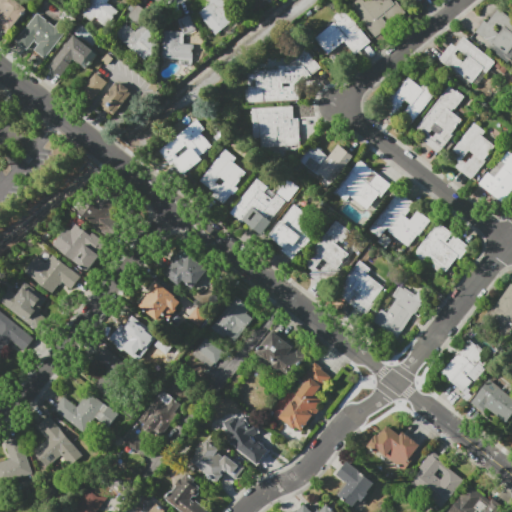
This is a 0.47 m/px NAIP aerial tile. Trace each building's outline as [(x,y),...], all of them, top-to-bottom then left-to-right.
[(23,14),(11,30),(10,29),(6,33),(0,28),(0,0),(16,0),(26,8),(22,13),(23,14)] [(86,0),(108,0),(107,2),(118,11),(108,24),(102,19),(101,21),(95,17),(91,22),(78,11),(86,0)] [(215,34),(199,13),(207,6),(206,5),(211,1),(210,0),(228,0),(240,15),(215,34)] [(350,6),(357,0),(363,0),(365,2),(367,0),(390,0),(393,3),(396,0),(406,13),(392,24),(385,15),(382,17),(389,26),(375,37),(350,6)] [(147,12),(137,24),(128,16),(137,4),(147,12)] [(370,42),(355,54),(344,41),(328,54),(315,38),(334,23),(335,23),(337,21),(334,17),(346,7),(357,21),(355,23),(370,42)] [(511,19),(511,48),(508,54),(494,43),(492,45),(476,32),(485,21),(487,23),(499,9),(511,19)] [(27,50),(16,41),(38,13),(55,27),(60,20),(69,27),(45,58),(34,50),(38,44),(34,41),(27,50)] [(197,29),(184,35),(184,37),(190,37),(189,44),(195,45),(194,65),(179,64),(179,59),(162,58),(165,31),(183,32),(178,20),(190,15),(197,29)] [(114,35),(124,23),(135,32),(143,23),(156,33),(152,38),(158,44),(156,47),(158,48),(150,58),(148,57),(145,60),(114,35)] [(61,79),(47,68),(74,34),(99,53),(86,70),(75,62),(61,79)] [(495,62),(486,73),(482,70),(472,83),(458,73),(457,74),(439,59),(451,43),(455,47),(463,37),(495,62)] [(255,87),(255,70),(280,69),(280,66),(289,66),(307,50),(319,67),(296,85),(297,100),(255,102),(255,87)] [(118,62),(116,65),(111,61),(107,66),(102,61),(107,54),(113,59),(113,58),(118,62)] [(92,101),(81,92),(95,73),(107,82),(92,101)] [(424,83),(436,93),(411,123),(405,119),(401,124),(381,108),(395,90),(397,91),(408,77),(421,88),(424,83)] [(122,83),(129,90),(128,91),(132,93),(114,114),(111,112),(109,114),(101,108),(103,106),(100,103),(117,82),(120,85),(122,83)] [(460,93),(465,97),(455,109),(454,109),(451,112),(453,113),(454,112),(463,119),(451,134),(453,135),(438,154),(421,140),(425,135),(416,128),(449,86),(459,94),(460,93)] [(298,119),(299,139),(285,140),(286,146),(261,147),(261,138),(258,138),(258,137),(254,137),(252,109),(292,107),(293,119),(298,119)] [(183,175),(170,158),(173,155),(165,145),(179,134),(197,119),(206,130),(202,133),(213,146),(208,150),(210,152),(205,157),(204,156),(200,159),(201,161),(183,175)] [(471,180),(455,167),(459,162),(449,154),(474,123),(485,132),(482,136),(496,147),(485,160),(486,161),(471,180)] [(299,160),(312,144),(329,158),(339,145),(354,156),(328,190),(318,182),(321,178),(299,160)] [(233,162),(246,173),(236,186),(239,189),(233,195),(231,194),(224,204),(213,196),(216,193),(201,181),(225,150),(236,158),(233,162)] [(511,190),(502,203),(478,184),(488,172),(494,177),(505,164),(501,161),(508,152),(511,155),(511,190)] [(346,200),(335,192),(359,161),(390,185),(380,198),(377,196),(376,198),(367,210),(350,196),(346,200)] [(269,188),(264,193),(273,200),(276,195),(286,202),(271,221),(272,222),(262,235),(244,221),(242,223),(230,213),(257,178),(269,188)] [(73,209),(109,237),(132,206),(104,184),(92,200),(85,195),(73,209)] [(417,211),(424,216),(431,221),(419,236),(418,234),(408,247),(388,231),(389,229),(388,228),(380,238),(369,229),(379,217),(400,190),(416,203),(406,217),(410,220),(413,216),(417,211)] [(284,218),(294,204),(305,212),(301,217),(314,227),(308,236),(312,238),(305,247),(303,245),(291,261),(280,253),(283,248),(270,238),(271,237),(269,236),(281,221),(282,221),(284,218)] [(309,275),(313,271),(303,264),(336,221),(353,233),(345,243),(355,251),(335,277),(334,276),(325,287),(309,275)] [(51,247),(67,228),(71,231),(76,224),(90,235),(92,233),(104,242),(97,251),(102,255),(98,261),(96,259),(85,274),(51,247)] [(424,262),(414,254),(434,228),(438,231),(443,225),(459,237),(458,238),(470,247),(460,259),(458,257),(446,272),(442,269),(439,272),(431,265),(434,262),(428,257),(424,262)] [(386,248),(377,242),(383,234),(392,240),(386,248)] [(182,288),(164,273),(180,253),(187,259),(189,257),(196,262),(197,261),(209,270),(193,290),(185,284),(182,288)] [(80,276),(71,289),(62,282),(60,285),(59,284),(52,293),(25,271),(37,256),(46,263),(53,255),(80,276)] [(359,260),(371,269),(367,274),(384,287),(372,302),(375,304),(365,316),(334,292),(359,260)] [(177,299),(181,302),(163,325),(140,306),(151,292),(149,289),(156,279),(163,285),(162,286),(178,298),(177,299)] [(511,324),(506,332),(484,317),(485,315),(484,314),(491,303),(493,304),(509,281),(511,283),(511,324)] [(29,285),(47,299),(39,309),(46,315),(35,328),(0,301),(9,288),(16,294),(18,291),(20,292),(23,287),(26,289),(29,285)] [(405,287),(417,295),(416,297),(423,301),(421,303),(423,304),(416,315),(414,314),(398,338),(374,322),(382,309),(387,313),(397,298),(393,296),(400,286),(404,289),(405,287)] [(237,296),(247,304),(246,305),(250,308),(246,313),(254,319),(236,341),(226,333),(221,339),(210,330),(237,296)] [(199,326),(189,318),(199,306),(209,314),(199,326)] [(0,310),(34,337),(25,349),(18,344),(17,345),(11,340),(0,353),(0,310)] [(138,362),(122,350),(134,335),(121,325),(131,313),(159,336),(138,362)] [(254,352),(273,329),(288,342),(290,341),(290,340),(294,345),(296,348),(297,347),(306,355),(297,365),(300,367),(290,379),(273,365),(271,367),(254,352)] [(224,352),(216,363),(215,362),(210,368),(193,354),(206,337),(224,352)] [(441,372),(461,351),(459,349),(468,340),(469,341),(470,340),(476,346),(477,344),(487,353),(485,354),(490,358),(482,366),(479,363),(466,376),(472,382),(462,392),(441,372)] [(111,397),(95,384),(107,369),(94,358),(104,346),(105,347),(108,344),(136,367),(111,397)] [(294,428),(279,416),(297,394),(295,393),(304,382),(301,380),(315,362),(322,368),(321,369),(331,377),(322,388),(321,387),(315,393),(323,399),(316,408),(319,410),(314,417),(312,416),(301,429),(297,426),(294,428)] [(482,409),(470,400),(488,376),(511,394),(511,411),(505,420),(486,404),(482,409)] [(163,390),(181,404),(174,412),(178,414),(159,438),(152,432),(161,421),(160,414),(153,414),(144,425),(138,421),(163,390)] [(54,410),(64,397),(77,407),(89,391),(118,414),(107,427),(96,418),(84,433),(54,410)] [(267,453),(253,463),(243,450),(237,441),(233,444),(228,437),(232,434),(225,424),(240,413),(249,425),(252,423),(259,432),(255,435),(260,441),(259,442),(267,453)] [(38,426),(50,416),(82,455),(71,465),(62,454),(47,467),(34,451),(48,439),(38,426)] [(377,453),(367,446),(377,434),(379,436),(388,425),(400,435),(403,431),(420,445),(414,452),(417,455),(404,470),(380,450),(377,453)] [(145,441),(137,450),(126,441),(134,432),(145,441)] [(5,443),(20,438),(32,473),(13,480),(15,487),(2,491),(0,485),(0,462),(11,459),(5,443)] [(245,466),(236,479),(225,471),(223,474),(224,474),(217,483),(206,474),(207,473),(192,461),(197,455),(196,455),(201,446),(203,447),(208,440),(219,449),(217,452),(224,457),(226,455),(233,460),(235,458),(245,466)] [(433,451),(445,460),(443,463),(464,480),(442,508),(435,502),(432,506),(422,498),(425,494),(411,483),(422,469),(419,467),(433,451)] [(337,474),(348,461),(375,483),(368,491),(369,493),(362,501),(359,499),(353,506),(336,492),(346,481),(337,474)] [(183,511),(166,498),(171,491),(173,492),(177,486),(176,485),(181,478),(183,479),(185,476),(188,473),(196,480),(194,482),(201,488),(200,489),(200,494),(198,496),(194,496),(192,500),(195,502),(197,501),(209,510),(207,511),(183,511)] [(448,511),(470,486),(490,502),(493,499),(506,510),(504,511),(448,511)] [(69,511),(87,488),(104,501),(95,511),(69,511)] [(147,511),(156,502),(166,511),(167,511),(147,511)] [(295,511),(334,511),(326,503),(316,511),(312,511),(304,504),(295,511)]
